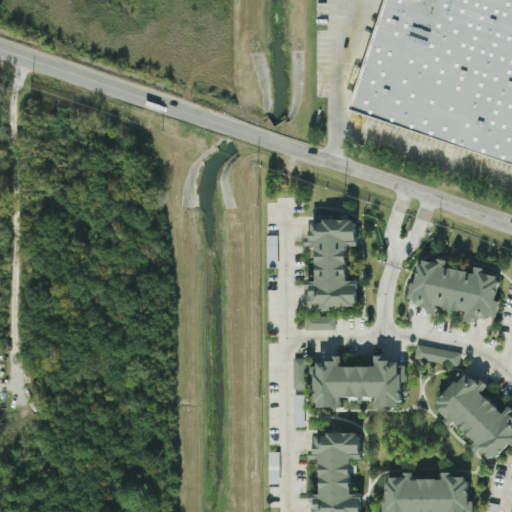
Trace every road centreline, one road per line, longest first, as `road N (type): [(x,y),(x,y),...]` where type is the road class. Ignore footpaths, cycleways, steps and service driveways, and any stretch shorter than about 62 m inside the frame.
road 1 (secondary): [(245,130),(0,47)]
road 2 (secondary): [(511,222),(268,138)]
